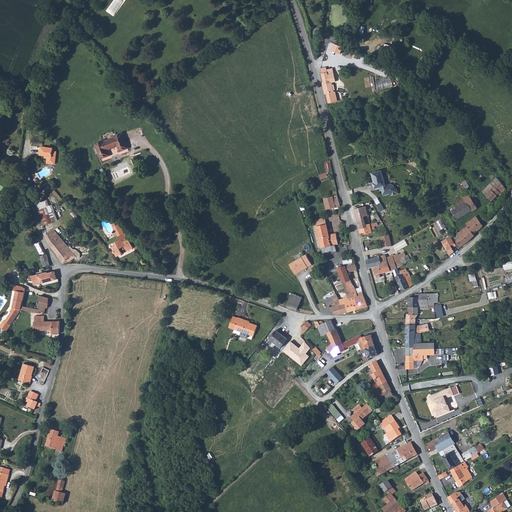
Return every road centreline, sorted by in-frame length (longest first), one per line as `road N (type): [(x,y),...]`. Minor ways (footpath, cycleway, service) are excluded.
road 1 (unclassified): [(374,311),(292,0)]
road 2 (unclassified): [(65,273),(92,268),(177,278),(302,317),(374,311)]
road 3 (unclassified): [(12,511),(60,350),(65,273)]
road 4 (unclassified): [(451,511),(397,390),(374,311)]
road 5 (unclassified): [(374,311),(465,251),(511,194)]
road 6 (unclassified): [(27,141),(26,185),(47,249),(65,273)]
